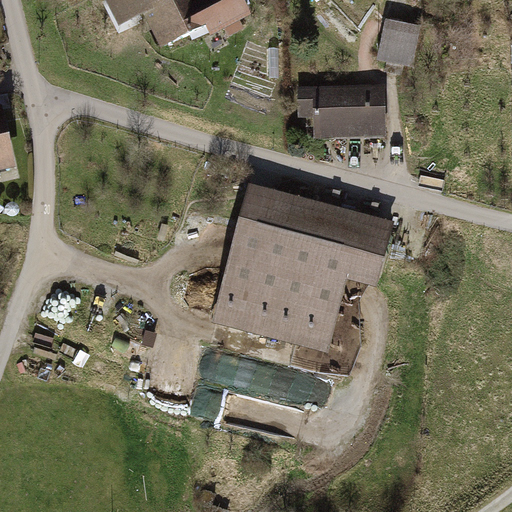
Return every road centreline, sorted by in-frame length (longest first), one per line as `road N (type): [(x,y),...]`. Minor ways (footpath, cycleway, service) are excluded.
road 1 (unclassified): [(37,94),(511,219)]
road 2 (unclassified): [(37,94),(44,213),(0,371)]
